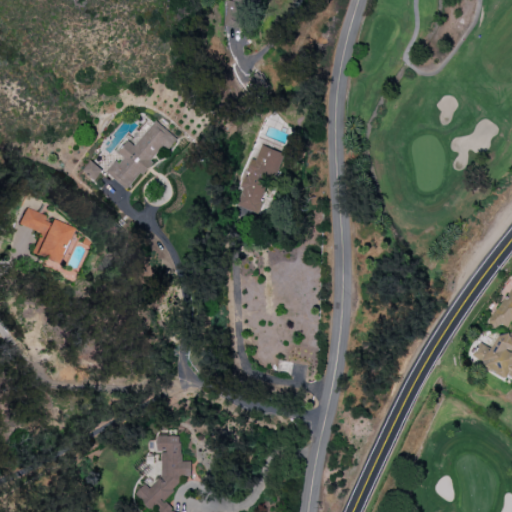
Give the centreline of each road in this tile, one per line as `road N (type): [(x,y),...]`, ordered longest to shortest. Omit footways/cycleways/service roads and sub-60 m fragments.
road 1 (residential): [(307,511),(342,308),(335,119),(358,0)]
road 2 (primary): [(357,511),(449,330),(511,246)]
